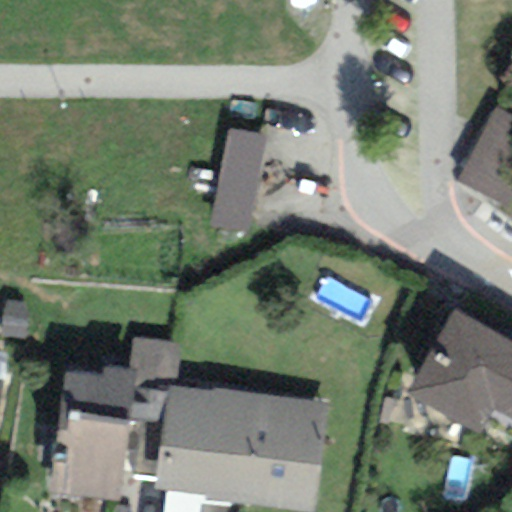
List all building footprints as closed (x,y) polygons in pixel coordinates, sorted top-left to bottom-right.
[(511,118),(494,110),(456,184),(504,208),(511,192),(511,118)] [(213,222),(251,231),(274,136),(236,126),(213,222)] [(511,343),(454,310),(406,393),(477,434),(491,410),(511,421),(511,343)] [(180,344),(130,337),(126,369),(133,370),(127,419),(162,424),(167,387),(175,388),(180,344)] [(101,376),(63,372),(49,494),(118,502),(127,419),(133,370),(126,369),(102,366),(101,376)] [(175,388),(167,387),(162,424),(155,489),(204,495),(203,503),(283,511),(312,511),(325,401),(214,388),(213,392),(175,388)]
